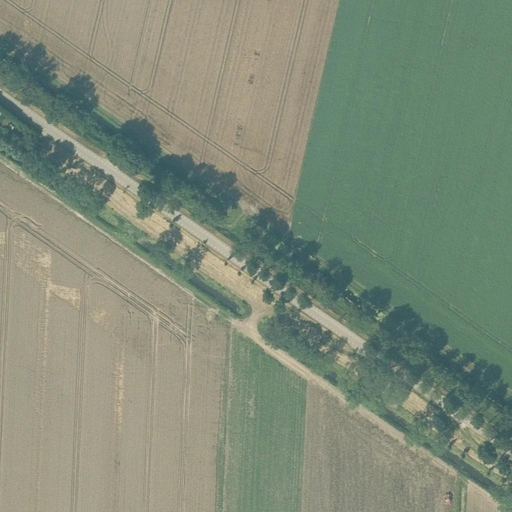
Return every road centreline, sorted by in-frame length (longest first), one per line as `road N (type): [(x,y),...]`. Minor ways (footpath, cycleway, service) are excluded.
road 1 (secondary): [(511,450),(0,95)]
road 2 (track): [(37,121),(73,170),(136,219),(511,484)]
road 3 (track): [(511,511),(246,329)]
road 4 (track): [(0,158),(246,329)]
road 5 (track): [(374,355),(261,307),(246,329)]
